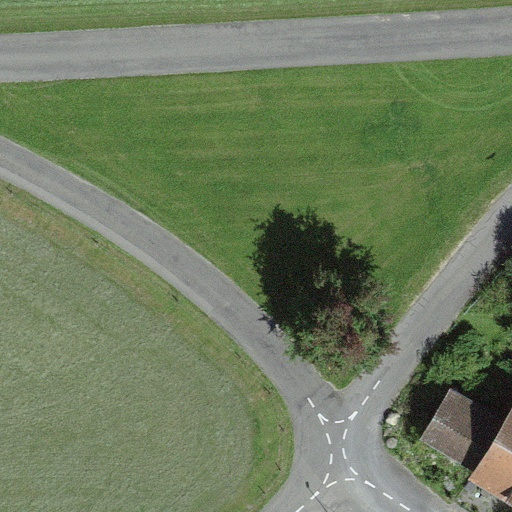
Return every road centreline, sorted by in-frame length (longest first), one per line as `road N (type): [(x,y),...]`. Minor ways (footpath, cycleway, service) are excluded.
road 1 (unclassified): [(0,50),(511,26)]
road 2 (unclassified): [(0,157),(140,234),(245,322),(340,452)]
road 3 (unclassified): [(511,217),(382,382),(340,452)]
